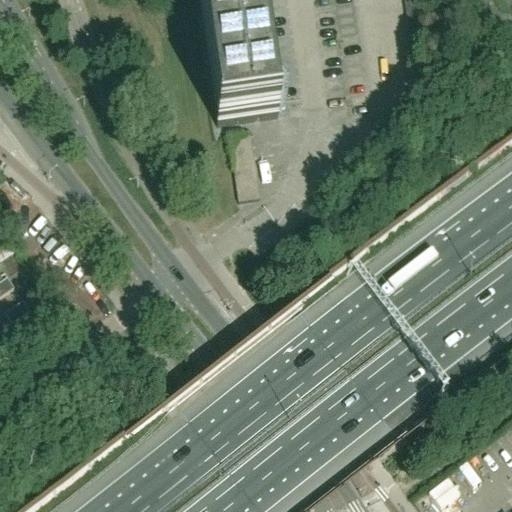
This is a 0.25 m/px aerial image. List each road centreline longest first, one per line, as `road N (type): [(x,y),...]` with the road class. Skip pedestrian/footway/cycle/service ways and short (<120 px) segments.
road 1 (motorway): [(511,210),(120,511)]
road 2 (motorway): [(224,511),(511,288)]
road 3 (residential): [(179,277),(306,182),(317,121),(299,0)]
road 4 (tertiary): [(179,277),(96,162),(1,0)]
road 5 (tertiary): [(358,511),(179,277)]
road 6 (tertiary): [(156,293),(323,511)]
road 7 (tertiary): [(0,95),(156,293)]
road 8 (unknown): [(306,182),(511,47)]
road 9 (unclassified): [(0,408),(156,293)]
